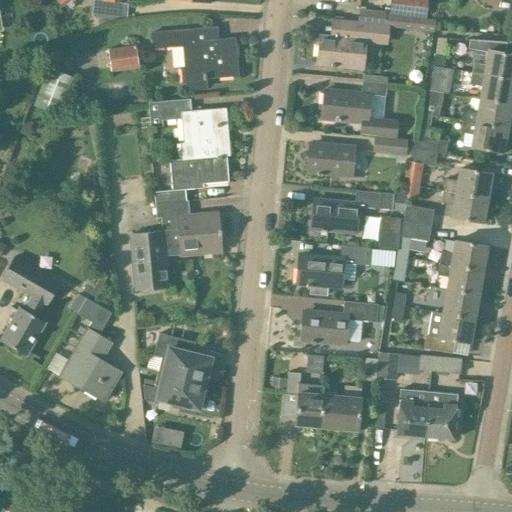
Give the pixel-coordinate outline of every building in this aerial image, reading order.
[(390,0),(389,15),(426,18),(427,0),(390,0)] [(436,20),(426,18),(389,15),(383,14),(384,11),(359,9),(358,9),(357,23),(384,26),(389,26),(434,31),(434,29),(436,20)] [(357,23),(351,22),(350,30),(341,29),(341,38),(329,37),(318,35),(315,65),(362,70),(365,41),(382,43),(384,26),(357,23)] [(151,33),(152,48),(182,46),(186,90),(205,88),(204,78),(236,75),(233,39),(194,42),(193,30),(151,33)] [(433,67),(444,69),(446,55),(444,55),(446,38),(438,38),(433,67)] [(473,61),(471,74),(511,81),(511,55),(504,54),(506,42),(470,39),(468,48),(488,51),(486,64),(473,61)] [(136,46),(108,50),(111,72),(139,68),(136,46)] [(59,111),(72,75),(48,66),(35,103),(59,111)] [(444,69),(433,67),(429,91),(439,93),(444,93),(448,94),(451,76),(443,74),(444,69)] [(510,105),(511,95),(511,81),(471,74),(470,84),(482,86),(479,100),(510,105)] [(359,135),(374,136),(395,138),(396,122),(382,120),(385,84),(362,82),(360,94),(323,91),(320,120),(360,124),(359,135)] [(421,115),(431,116),(440,118),(444,93),(439,93),(429,91),(425,90),(421,115)] [(179,143),(180,159),(181,160),(226,156),(226,157),(230,157),(225,108),(191,111),(189,99),(149,102),(150,129),(162,128),(162,121),(181,120),(182,143),(179,143)] [(464,110),(462,122),(506,129),(510,105),(479,100),(477,112),(464,110)] [(431,116),(421,115),(416,136),(428,138),(431,116)] [(506,129),(462,122),(460,133),(473,135),(471,149),(502,154),(506,129)] [(372,152),(406,155),(413,156),(413,155),(414,151),(416,140),(407,139),(395,138),(374,136),(372,152)] [(416,140),(414,151),(436,154),(439,140),(428,138),(416,136),(416,140)] [(354,147),(312,144),(311,159),(307,158),(305,174),(352,178),(354,147)] [(434,165),(436,154),(414,151),(413,162),(423,163),(434,165)] [(228,181),(226,157),(226,156),(181,160),(180,159),(169,160),(172,191),(154,193),(155,206),(188,203),(188,200),(185,200),(185,190),(196,189),(195,185),(228,181)] [(423,163),(413,162),(412,161),(408,186),(419,187),(423,163)] [(446,178),(443,192),(487,199),(491,174),(460,169),(458,180),(446,178)] [(419,187),(408,186),(406,198),(417,200),(419,187)] [(354,235),(357,206),(392,209),(393,194),(356,190),(355,204),(316,200),(315,214),(310,214),(309,230),(354,235)] [(483,223),(487,199),(443,192),(442,203),(454,205),(451,218),(483,223)] [(190,216),(188,203),(155,206),(156,219),(161,219),(162,231),(164,257),(180,255),(180,256),(221,252),(217,213),(190,216)] [(406,205),(403,221),(431,226),(433,210),(406,205)] [(428,241),(431,226),(403,221),(400,236),(428,241)] [(164,257),(162,231),(130,234),(135,289),(167,286),(164,257)] [(439,264),(482,271),(486,247),(455,241),(453,253),(441,251),(439,264)] [(399,243),(396,256),(407,258),(409,245),(399,243)] [(340,289),(342,263),(365,265),(366,247),(341,245),(340,259),(302,255),(300,269),(296,269),(294,285),(340,289)] [(407,258),(396,256),(394,269),(405,271),(407,258)] [(47,306),(60,283),(13,257),(0,280),(31,297),(23,311),(19,308),(0,341),(26,357),(45,323),(36,318),(43,304),(47,306)] [(449,277),(446,291),(478,296),(482,271),(439,264),(437,275),(449,277)] [(474,319),(478,296),(446,291),(442,314),(474,319)] [(395,292),(393,305),(404,307),(406,294),(395,292)] [(100,337),(113,317),(79,296),(70,310),(79,316),(77,319),(86,326),(91,319),(93,320),(87,330),(61,376),(104,400),(120,372),(101,361),(111,343),(100,337)] [(341,314),(302,310),(299,341),(344,345),(347,320),(375,322),(376,305),(343,302),(341,314)] [(402,320),(404,307),(393,305),(391,318),(402,320)] [(474,319),(442,314),(431,312),(427,335),(425,334),(423,349),(452,353),(453,342),(469,345),(474,319)] [(159,333),(154,355),(157,356),(161,357),(157,372),(203,383),(210,358),(193,354),(182,351),(185,339),(162,334),(159,333)] [(397,377),(399,353),(380,351),(378,375),(397,377)] [(307,354),(306,369),(320,370),(321,355),(307,354)] [(419,370),(431,371),(433,356),(420,354),(419,370)] [(433,356),(431,371),(461,374),(462,359),(433,356)] [(377,382),(379,359),(365,357),(363,381),(377,382)] [(154,387),(143,384),(145,400),(157,403),(158,399),(171,402),(181,404),(180,408),(194,412),(195,408),(197,408),(203,383),(157,372),(154,387)] [(298,396),(296,420),(295,425),(319,428),(322,396),(323,388),(299,385),(300,374),(288,373),(286,395),(298,396)] [(344,398),(322,396),(319,428),(345,430),(344,433),(357,434),(361,387),(345,385),(344,398)] [(396,434),(424,437),(429,392),(400,389),(396,434)] [(429,392),(424,437),(452,439),(457,395),(429,392)] [(175,433),(172,448),(181,450),(183,434),(175,433)] [(38,511),(40,509),(25,500),(27,495),(0,479),(0,503),(14,511),(38,511)]
